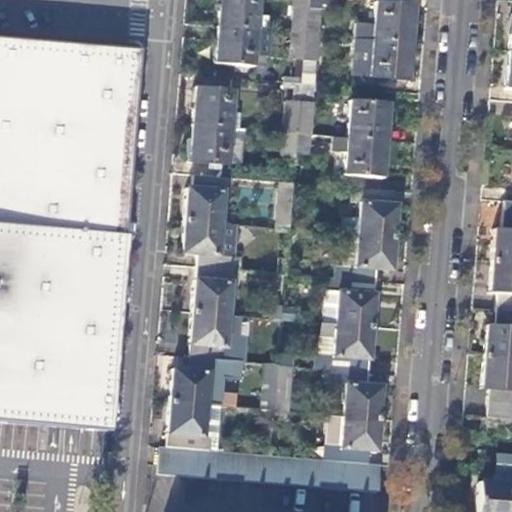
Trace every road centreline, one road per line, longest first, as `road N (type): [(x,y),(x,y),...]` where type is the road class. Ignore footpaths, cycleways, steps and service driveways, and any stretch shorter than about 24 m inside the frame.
road 1 (residential): [(419,511),(461,0)]
road 2 (residential): [(161,6),(122,511)]
